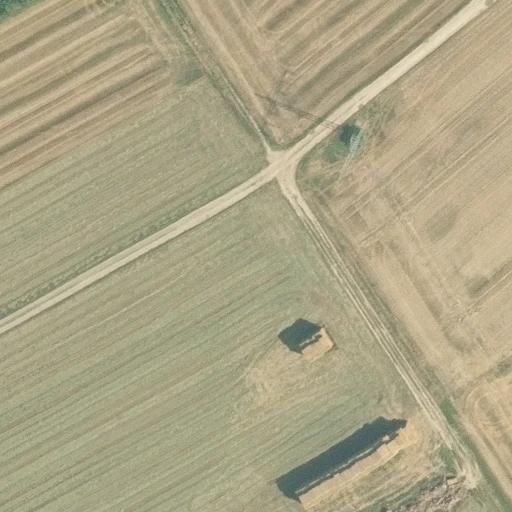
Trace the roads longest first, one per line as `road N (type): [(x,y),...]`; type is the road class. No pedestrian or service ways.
road 1 (track): [(160,0),(499,511)]
road 2 (track): [(0,330),(279,169),(483,0)]
